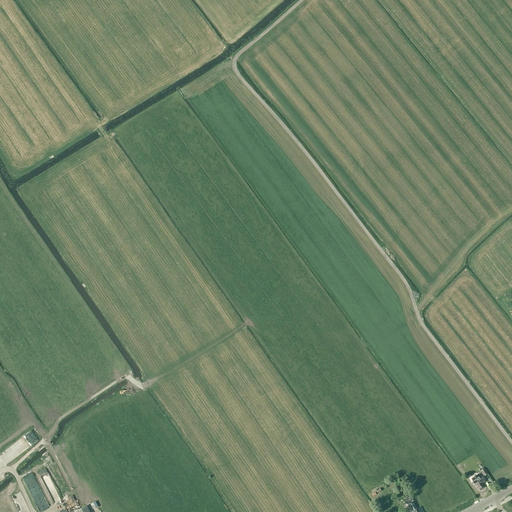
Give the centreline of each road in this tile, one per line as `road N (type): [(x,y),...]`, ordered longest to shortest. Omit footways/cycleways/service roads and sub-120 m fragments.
road 1 (track): [(511,441),(420,322),(402,277),(235,68),(240,51),(301,0)]
road 2 (track): [(10,469),(57,420),(120,377),(148,380)]
